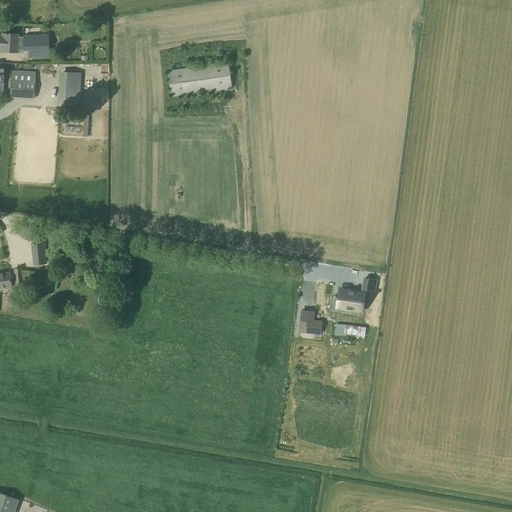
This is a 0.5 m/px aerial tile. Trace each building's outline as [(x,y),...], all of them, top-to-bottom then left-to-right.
[(0,50),(1,50),(1,52),(18,53),(19,35),(2,34),(2,38),(0,37),(0,50)] [(23,36),(23,51),(28,51),(29,58),(49,58),(48,35),(23,36)] [(191,76),(172,78),(174,92),(222,86),(220,73),(232,72),(230,62),(190,67),(191,76)] [(83,88),(84,70),(68,69),(68,87),(83,88)] [(10,97),(34,98),(35,81),(11,79),(10,97)] [(44,264),(43,253),(33,254),(34,265),(44,264)] [(0,273),(0,288),(12,288),(12,287),(16,286),(16,287),(23,286),(21,269),(14,270),(15,275),(11,275),(11,273),(0,273)] [(376,280),(364,278),(363,290),(375,292),(376,280)] [(359,311),(362,311),(363,303),(364,304),(364,301),(363,301),(364,293),(340,290),(338,299),(337,308),(359,311)] [(80,311),(82,304),(75,302),(73,309),(80,311)] [(320,335),(321,321),(313,321),(314,312),(300,311),(298,333),(311,334),(320,335)] [(337,321),(349,321),(349,312),(337,312),(337,321)] [(353,333),(354,325),(339,324),(339,333),(353,333)] [(9,511),(15,495),(0,490),(0,511),(9,511)]
